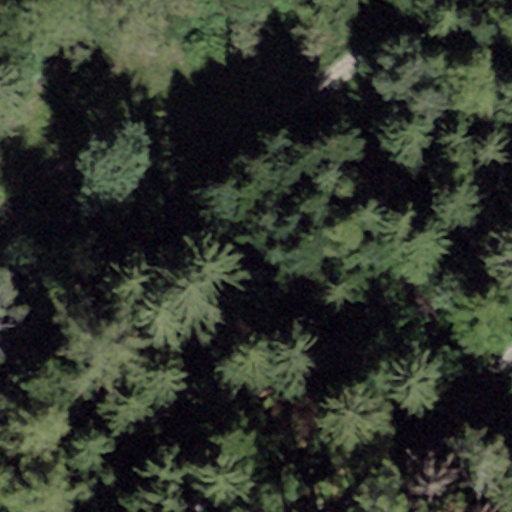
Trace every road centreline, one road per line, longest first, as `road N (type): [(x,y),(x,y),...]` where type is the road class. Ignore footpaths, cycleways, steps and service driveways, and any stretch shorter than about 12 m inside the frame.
road 1 (track): [(511,109),(287,162),(220,145),(242,68),(296,0)]
road 2 (track): [(348,511),(511,357)]
